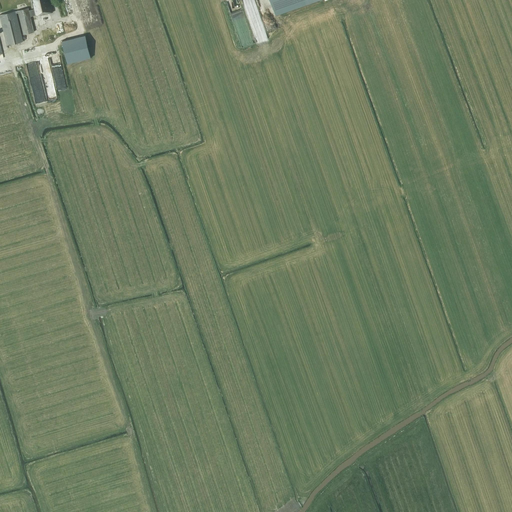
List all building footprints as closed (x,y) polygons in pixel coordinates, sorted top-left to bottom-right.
[(53,12),(50,0),(33,0),(34,2),(32,2),(34,10),(29,11),(28,8),(0,14),(0,18),(7,45),(23,41),(16,14),(18,13),(23,34),(34,32),(31,16),(35,15),(35,16),(41,14),(41,15),(53,12)] [(63,0),(67,14),(74,12),(71,0),(63,0)] [(270,0),(275,15),(318,0),(270,0)] [(45,39),(55,36),(53,29),(43,31),(45,39)] [(85,35),(62,41),(67,63),(91,57),(85,35)]
